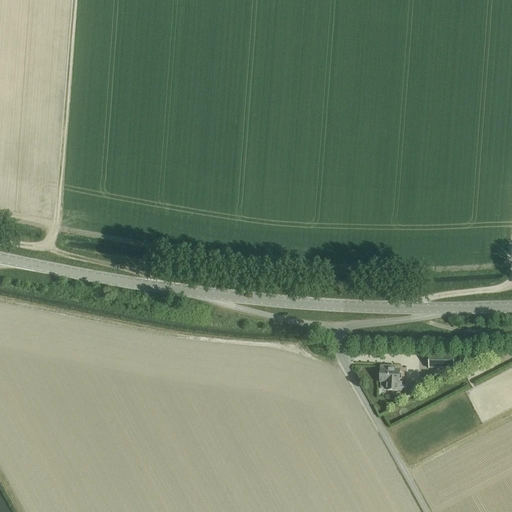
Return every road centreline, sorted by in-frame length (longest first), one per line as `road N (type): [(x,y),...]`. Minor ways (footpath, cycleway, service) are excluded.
road 1 (tertiary): [(511,307),(317,305),(0,258)]
road 2 (track): [(0,242),(43,245),(54,235),(73,0)]
road 3 (track): [(423,308),(409,319),(334,331),(187,291)]
road 4 (track): [(426,511),(337,351),(334,331)]
road 5 (track): [(50,241),(62,254),(187,291)]
